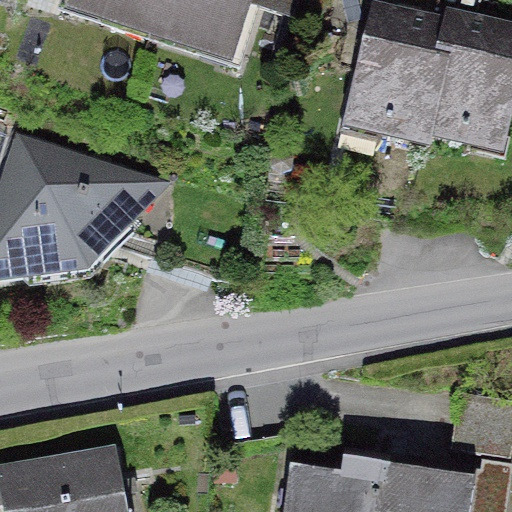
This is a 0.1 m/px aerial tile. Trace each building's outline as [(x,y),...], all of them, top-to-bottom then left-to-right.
[(156,38),(167,0),(74,0),(71,12),(156,38)] [(167,0),(156,38),(237,63),(254,10),(285,19),(290,0),(167,0)] [(424,133),(453,20),(385,3),(354,126),(392,136),(422,143),(424,133)] [(511,34),(453,20),(424,133),(440,137),(482,147),(499,151),(511,100),(511,34)] [(422,143),(392,136),(376,201),(421,212),(426,193),(440,137),(424,133),(422,143)] [(440,137),(426,193),(467,204),(482,147),(440,137)] [(159,183),(21,150),(0,212),(0,273),(79,263),(159,183)] [(222,205),(172,192),(158,246),(208,259),(222,205)] [(511,450),(511,402),(458,394),(449,449),(510,459),(511,450)] [(128,511),(116,455),(0,481),(0,511),(128,511)] [(370,511),(377,474),(289,461),(280,511),(370,511)] [(379,461),(377,474),(370,511),(470,511),(476,475),(379,461)]
